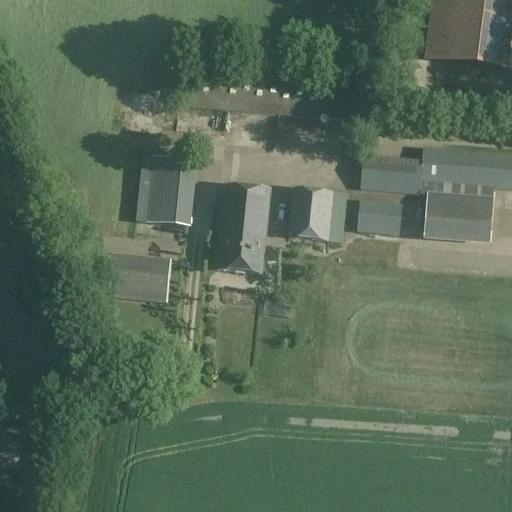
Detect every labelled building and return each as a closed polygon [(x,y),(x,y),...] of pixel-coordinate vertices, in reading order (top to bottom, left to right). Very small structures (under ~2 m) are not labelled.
[(511,0),(434,0),(426,60),(510,72),(511,53),(511,0)] [(188,72),(185,111),(345,124),(348,81),(340,80),(340,84),(188,72)] [(383,151),(382,162),(363,160),(360,194),(421,199),(421,187),(431,188),(430,197),(428,197),(425,235),(490,240),(493,202),(492,202),(493,193),(511,194),(511,158),(423,152),(423,157),(422,156),(421,165),(410,164),(411,153),(383,151)] [(142,160),(136,225),(190,232),(198,166),(153,161),(142,160)] [(226,190),(218,273),(261,277),(269,194),(226,190)] [(328,246),(334,197),(334,196),(293,192),(288,242),(328,246)] [(334,197),(328,246),(342,247),(347,198),(334,197)] [(361,204),(358,233),(398,238),(401,208),(361,204)] [(161,302),(166,261),(88,252),(83,293),(161,302)]
